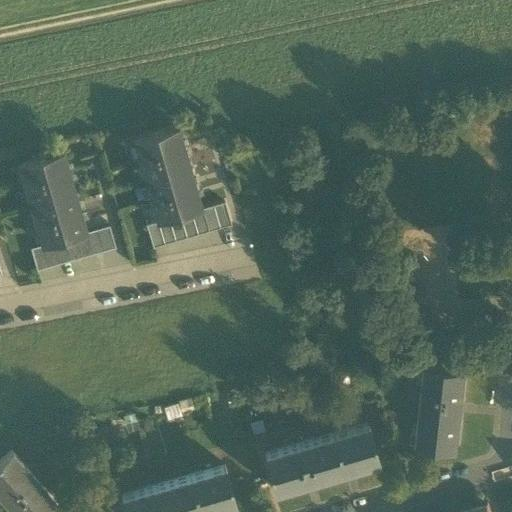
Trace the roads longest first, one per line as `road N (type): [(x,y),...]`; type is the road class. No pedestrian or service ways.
road 1 (residential): [(0,305),(241,256)]
road 2 (residential): [(339,511),(504,463),(511,413)]
road 3 (track): [(159,0),(0,33)]
